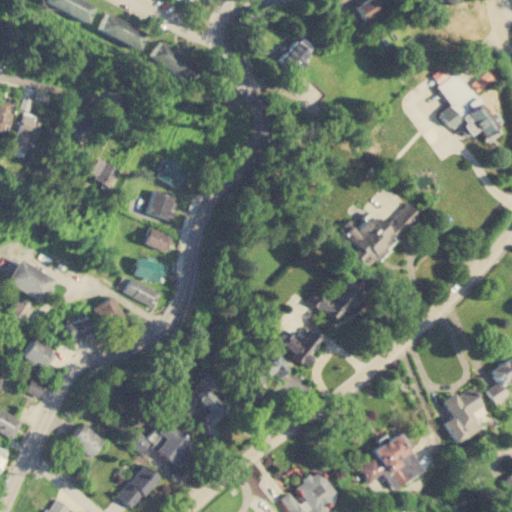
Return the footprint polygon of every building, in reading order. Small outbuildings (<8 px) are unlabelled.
[(43,0),(84,21),(92,5),(82,0),(43,0)] [(359,0),(351,4),(359,21),(381,10),(376,0),(359,0)] [(102,12),(94,29),(136,47),(143,29),(102,12)] [(312,48),(297,35),(276,58),(290,71),(312,48)] [(195,64),(155,41),(146,58),(185,81),(195,64)] [(434,84),(448,103),(436,112),(447,128),(455,123),(464,136),(476,128),(485,141),(500,131),(455,69),(434,84)] [(0,131),(1,123),(9,124),(12,100),(0,98),(0,131)] [(31,148),(41,119),(21,112),(7,151),(22,156),(25,146),(31,148)] [(173,185),(182,165),(158,154),(149,174),(173,185)] [(175,196),(151,188),(143,211),(167,219),(175,196)] [(381,225),(368,212),(352,228),(348,224),(340,231),(346,238),(341,243),(365,267),(419,215),(405,201),(381,225)] [(141,241),(164,250),(171,235),(147,226),(141,241)] [(130,273),(161,282),(166,264),(136,255),(130,273)] [(53,279),(17,256),(4,278),(39,301),(53,279)] [(150,306),(158,292),(122,272),(114,286),(150,306)] [(331,317),(342,303),(348,309),(363,290),(347,276),(330,298),(313,284),(304,295),(331,317)] [(103,325),(122,314),(110,294),(91,305),(103,325)] [(0,318),(16,327),(30,305),(14,295),(0,318)] [(63,320),(69,339),(91,331),(85,313),(63,320)] [(290,352),(288,354),(304,365),(311,355),(307,352),(318,337),(307,330),(299,342),(285,332),(277,343),(290,352)] [(18,354),(38,366),(50,347),(30,335),(18,354)] [(272,371),(277,376),(288,365),(277,353),(267,362),(262,356),(233,382),(249,400),(260,390),(256,385),(272,371)] [(511,354),(487,368),(495,382),(483,388),(491,402),(506,393),(501,384),(511,378),(511,354)] [(42,382),(27,376),(22,390),(37,396),(42,382)] [(225,409),(201,386),(192,396),(205,409),(195,421),(210,435),(218,426),(213,422),(225,409)] [(439,399),(448,416),(441,420),(452,442),(478,427),(472,416),(483,411),(469,386),(454,394),(452,391),(439,399)] [(0,432),(10,438),(20,420),(0,408),(0,432)] [(191,445),(163,419),(153,430),(158,434),(149,444),(172,465),(191,445)] [(86,456),(100,439),(79,422),(65,438),(86,456)] [(380,472),(389,487),(419,471),(398,431),(368,447),(373,455),(355,465),(364,481),(380,472)] [(156,475),(141,463),(114,494),(129,507),(156,475)] [(287,511),(316,511),(337,499),(317,468),(292,484),(301,498),(294,503),(287,491),(278,496),(287,511)] [(511,493),(511,471),(510,470),(496,484),(509,497),(511,493)] [(65,511),(69,507),(52,495),(39,511),(65,511)] [(271,511),(274,510),(268,502),(255,511),(271,511)]
